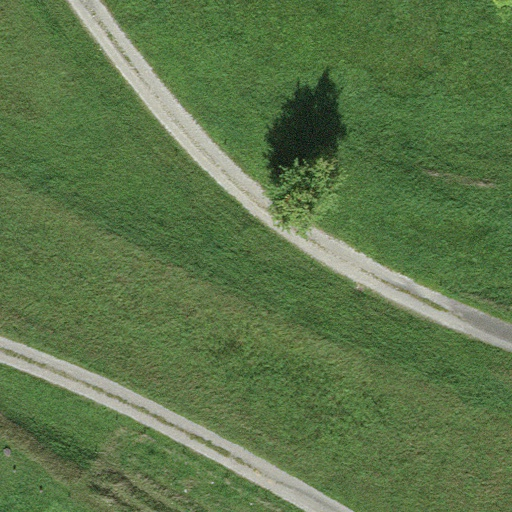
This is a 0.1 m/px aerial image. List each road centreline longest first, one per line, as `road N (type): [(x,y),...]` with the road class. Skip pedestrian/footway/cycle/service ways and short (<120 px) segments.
road 1 (track): [(83,0),(228,190),(376,290),(511,342)]
road 2 (track): [(330,511),(258,470),(0,352)]
